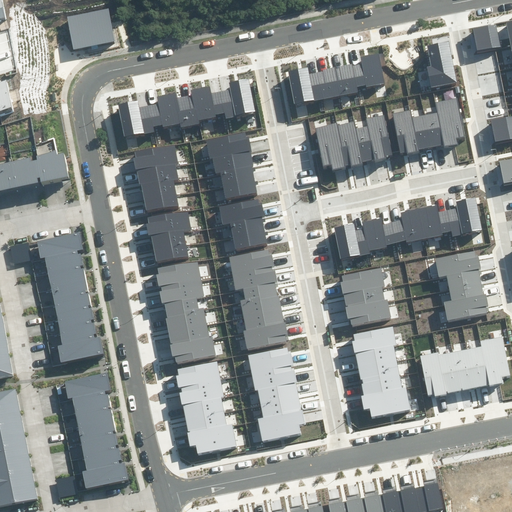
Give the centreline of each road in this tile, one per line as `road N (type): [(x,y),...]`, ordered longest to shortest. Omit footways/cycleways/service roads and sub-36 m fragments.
road 1 (residential): [(259,41),(108,71),(86,86),(81,106),(100,206)]
road 2 (residential): [(100,206),(163,495)]
road 3 (residential): [(53,511),(0,242)]
road 4 (residential): [(293,213),(341,459)]
road 5 (residential): [(293,213),(490,173)]
road 6 (residential): [(341,459),(163,495)]
road 7 (residential): [(259,41),(293,213)]
road 8 (residential): [(454,3),(490,173)]
road 9 (residential): [(511,426),(341,459)]
road 10 (residential): [(426,9),(259,41)]
